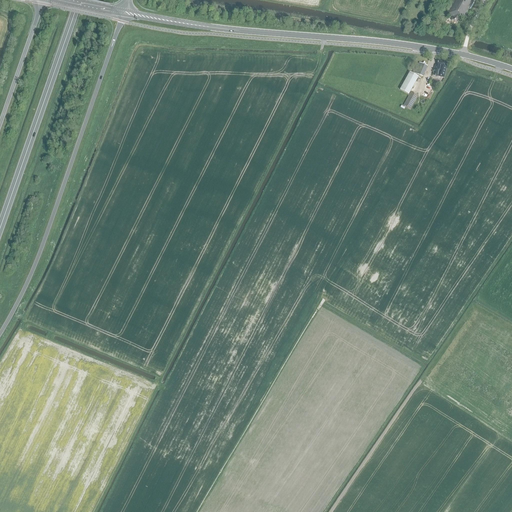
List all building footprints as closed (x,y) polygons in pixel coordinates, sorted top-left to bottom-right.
[(458,23),(461,17),(464,19),(468,12),(469,12),(475,0),(453,0),(447,12),(454,17),(452,20),(458,23)] [(436,66),(433,75),(444,78),(448,63),(439,61),(437,66),(436,66)] [(428,67),(419,63),(418,66),(416,65),(412,74),(413,75),(414,74),(423,78),(428,67)] [(412,74),(409,72),(400,90),(409,95),(419,77),(412,74)] [(413,94),(411,93),(404,105),(411,109),(418,96),(413,94)]
